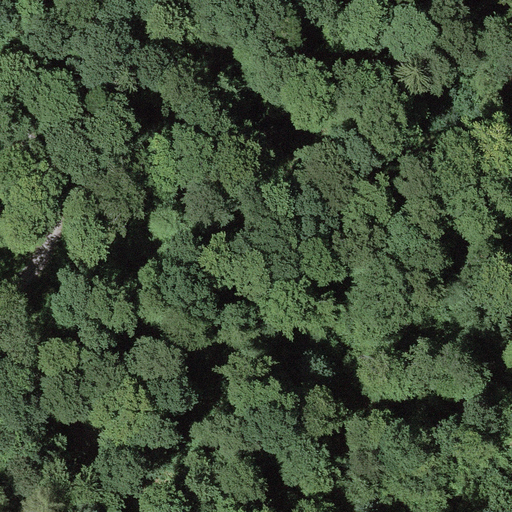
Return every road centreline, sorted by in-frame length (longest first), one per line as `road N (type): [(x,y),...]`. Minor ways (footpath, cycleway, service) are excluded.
road 1 (track): [(0,102),(49,155),(63,204),(41,265),(0,297)]
road 2 (track): [(0,355),(133,511)]
